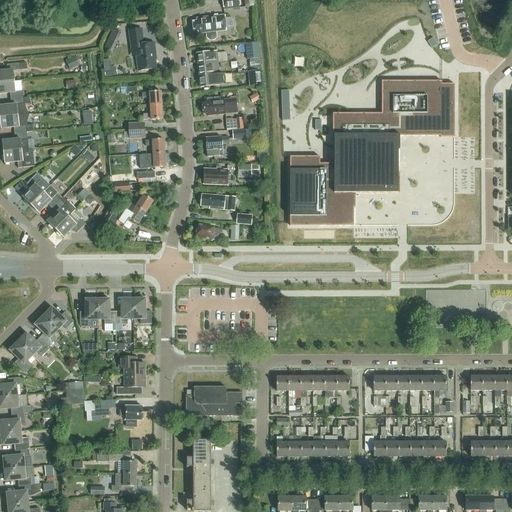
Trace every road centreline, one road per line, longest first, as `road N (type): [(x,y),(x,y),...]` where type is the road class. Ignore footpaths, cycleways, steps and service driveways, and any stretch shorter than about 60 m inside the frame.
road 1 (residential): [(261,360),(264,469),(511,472)]
road 2 (tertiary): [(166,270),(365,278),(489,265)]
road 3 (residential): [(166,270),(187,173),(169,0)]
road 4 (residential): [(511,359),(261,360)]
road 5 (residential): [(489,265),(488,92),(503,71)]
road 6 (residential): [(163,511),(165,361)]
